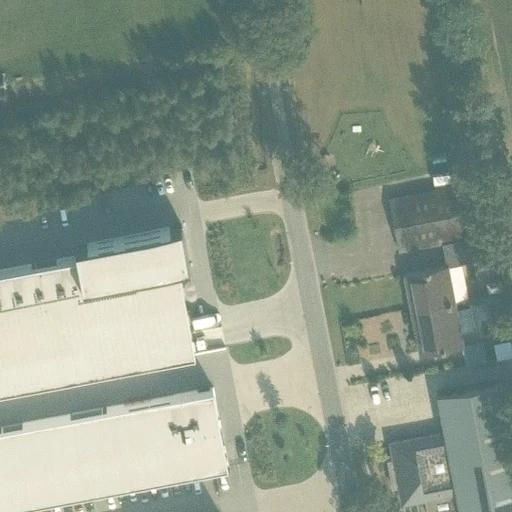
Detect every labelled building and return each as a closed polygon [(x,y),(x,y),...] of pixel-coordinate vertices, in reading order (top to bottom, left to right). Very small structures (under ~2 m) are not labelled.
[(398,251),(461,239),(451,186),(388,198),(398,251)] [(76,257),(0,271),(0,391),(142,364),(138,345),(191,335),(178,269),(188,267),(181,227),(74,247),(76,257)] [(461,263),(498,256),(493,233),(449,243),(453,265),(461,263)] [(423,270),(404,274),(406,289),(410,310),(456,301),(468,299),(461,263),(453,265),(446,266),(423,270)] [(487,347),(511,343),(502,294),(483,297),(486,315),(482,316),(487,347)] [(419,353),(465,344),(456,301),(410,310),(419,353)] [(511,511),(511,416),(508,417),(502,384),(437,396),(443,433),(455,494),(458,511),(511,511)] [(0,509),(206,470),(213,449),(223,448),(224,447),(224,446),(213,388),(0,427),(0,509)] [(393,460),(387,461),(392,488),(398,487),(401,505),(455,494),(443,433),(389,443),(393,460)]
